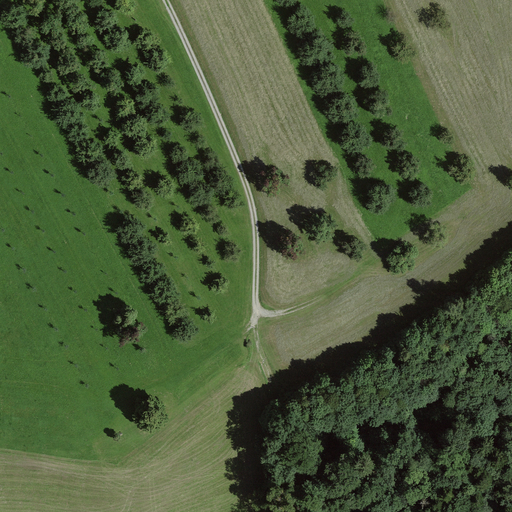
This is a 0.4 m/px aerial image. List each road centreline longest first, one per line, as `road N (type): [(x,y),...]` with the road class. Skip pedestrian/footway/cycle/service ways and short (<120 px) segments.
road 1 (track): [(166,0),(251,195),(256,314)]
road 2 (track): [(511,213),(435,258),(287,312),(256,314)]
road 3 (track): [(511,411),(339,436),(298,418)]
road 4 (track): [(256,314),(250,329),(152,400)]
